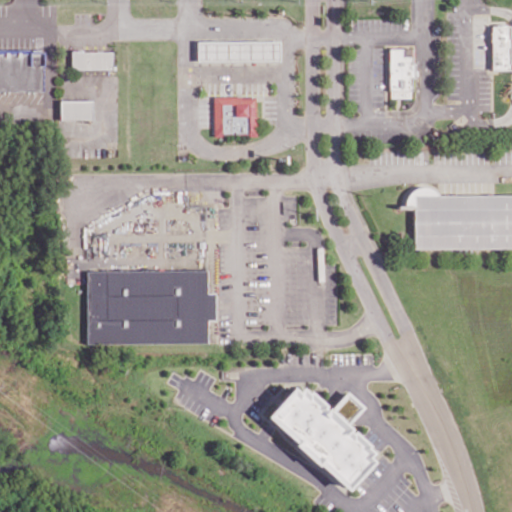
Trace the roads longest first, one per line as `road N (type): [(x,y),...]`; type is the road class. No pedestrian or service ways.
road 1 (tertiary): [(420,388),(419,362),(336,173),(334,0)]
road 2 (tertiary): [(313,0),(314,166),(345,250)]
road 3 (tertiary): [(345,250),(401,367),(420,388)]
road 4 (residential): [(420,388),(470,511)]
